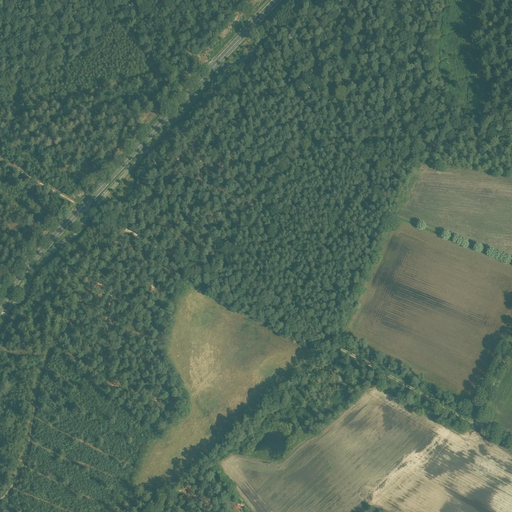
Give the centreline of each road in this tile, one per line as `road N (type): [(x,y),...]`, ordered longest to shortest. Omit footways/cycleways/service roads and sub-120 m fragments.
road 1 (primary): [(0,309),(32,260),(276,0)]
road 2 (track): [(472,422),(135,235)]
road 3 (track): [(135,235),(57,360),(27,472),(0,507)]
